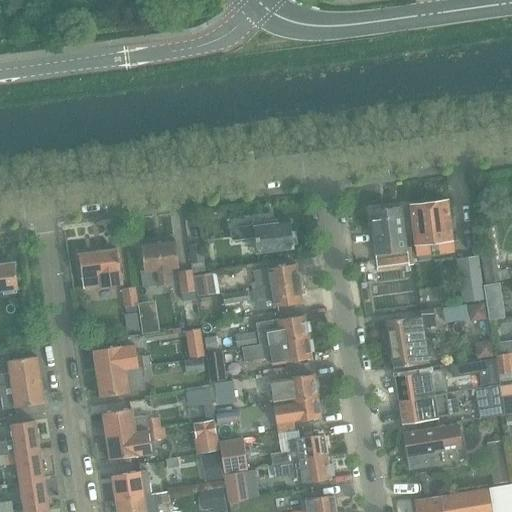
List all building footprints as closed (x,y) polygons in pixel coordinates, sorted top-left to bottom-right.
[(429,199),(410,202),(413,230),(415,243),(423,242),(434,241),(440,240),(453,239),(451,228),(455,228),(453,216),(451,217),(448,197),(429,199)] [(376,253),(378,270),(409,267),(402,203),(370,207),(376,253)] [(231,227),(233,239),(256,235),(258,250),(294,245),(290,219),(231,227)] [(475,225),(483,272),(497,270),(490,223),(475,225)] [(141,244),(144,268),(140,269),(142,285),(169,281),(167,266),(178,265),(175,240),(141,244)] [(188,244),(192,263),(204,261),(201,242),(188,244)] [(78,253),(82,275),(83,287),(99,284),(100,285),(122,282),(117,247),(78,253)] [(483,300),(477,255),(456,258),(462,302),(483,300)] [(0,263),(0,289),(19,287),(15,261),(0,263)] [(251,281),(252,289),(299,281),(296,262),(268,266),(268,267),(252,270),(254,281),(251,281)] [(511,268),(497,270),(483,272),(484,283),(510,279),(510,277),(511,276),(511,268)] [(192,269),(177,271),(181,293),(194,291),(196,290),(194,274),(192,269)] [(208,272),(194,274),(196,290),(197,298),(212,296),(208,272)] [(307,300),(319,299),(317,278),(304,280),(307,300)] [(299,281),(252,289),(223,294),(224,302),(254,297),(256,308),(302,301),(299,281)] [(500,283),(485,285),(488,300),(502,298),(500,283)] [(138,305),(136,286),(122,288),(125,307),(138,305)] [(486,319),(483,302),(467,305),(470,322),(486,319)] [(386,319),(390,343),(426,340),(424,325),(434,323),(432,305),(419,307),(420,314),(386,319)] [(126,313),(124,314),(126,329),(140,327),(138,312),(126,313)] [(238,345),(239,347),(307,335),(304,313),(267,319),(255,321),(257,330),(255,330),(255,331),(234,335),(236,345),(238,345)] [(200,328),(185,331),(189,357),(204,355),(200,328)] [(307,335),(239,347),(241,360),(270,355),(271,363),(311,357),(307,335)] [(214,336),(203,338),(205,350),(216,348),(214,336)] [(482,340),(476,349),(477,358),(493,355),(491,339),(482,340)] [(426,340),(390,343),(394,366),(429,361),(426,340)] [(315,346),(319,359),(331,355),(327,342),(315,346)] [(121,344),(93,348),(97,372),(144,364),(150,363),(148,353),(142,354),(123,357),(121,344)] [(221,349),(205,352),(207,366),(223,364),(221,349)] [(495,357),(498,374),(511,372),(508,353),(495,354),(495,357)] [(0,384),(41,378),(37,355),(8,359),(11,375),(0,376),(0,384)] [(495,357),(482,359),(485,384),(499,382),(498,374),(495,357)] [(184,360),(186,373),(204,371),(202,358),(184,360)] [(246,372),(268,373),(268,362),(247,361),(246,372)] [(144,364),(97,372),(100,395),(141,389),(139,376),(151,374),(150,363),(144,364)] [(395,375),(398,397),(434,391),(430,370),(395,375)] [(273,401),(281,400),(317,395),(313,373),(270,380),(273,401)] [(41,378),(0,384),(0,394),(2,395),(4,408),(16,406),(45,402),(41,378)] [(231,381),(213,384),(216,406),(235,403),(231,381)] [(485,384),(475,385),(477,401),(480,418),(504,415),(501,397),(499,382),(485,384)] [(209,386),(185,390),(188,407),(204,405),(205,416),(214,415),(213,403),(211,403),(209,386)] [(434,391),(398,397),(403,423),(438,417),(434,391)] [(273,401),(273,402),(278,430),(294,427),(293,421),(320,416),(320,413),(323,413),(321,400),(318,401),(317,395),(281,400),(273,401)] [(511,395),(501,397),(504,415),(511,413),(511,395)] [(102,411),(106,435),(159,427),(158,416),(146,418),(145,414),(132,416),(131,407),(102,411)] [(227,411),(215,413),(216,422),(228,421),(227,411)] [(196,435),(194,436),(196,452),(220,449),(218,432),(217,432),(214,418),(194,421),(196,435)] [(0,443),(0,454),(39,448),(35,419),(11,423),(14,442),(2,444),(0,443)] [(440,462),(438,446),(460,442),(458,423),(404,432),(409,467),(440,462)] [(159,427),(106,435),(110,458),(152,452),(150,438),(161,437),(159,427)] [(270,452),(272,464),(326,455),(323,432),(295,436),(285,438),(287,449),(270,452)] [(502,439),(486,441),(489,461),(505,459),(502,439)] [(243,440),(221,443),(225,470),(247,467),(243,440)] [(39,448),(0,454),(0,465),(17,463),(20,482),(44,478),(39,448)] [(220,454),(203,457),(207,482),(224,479),(220,454)] [(326,455),(272,464),(274,475),(301,471),(303,481),(330,477),(330,476),(334,475),(332,463),(328,464),(326,455)] [(112,474),(116,499),(167,491),(166,481),(154,482),(155,493),(143,495),(141,481),(149,480),(148,469),(112,474)] [(243,470),(224,473),(228,502),(248,498),(243,470)] [(20,482),(24,510),(48,506),(44,478),(20,482)] [(492,487),(441,495),(444,511),(511,511),(511,482),(492,486),(492,487)] [(222,485),(207,484),(206,498),(221,499),(222,485)] [(398,511),(413,511),(411,485),(396,486),(398,511)] [(167,491),(116,499),(117,511),(157,511),(156,503),(169,501),(167,491)] [(291,511),(282,511),(335,511),(332,493),(305,497),(307,508),(291,511)] [(444,511),(441,495),(415,500),(416,511),(444,511)] [(0,502),(0,511),(12,511),(11,501),(0,502)]
